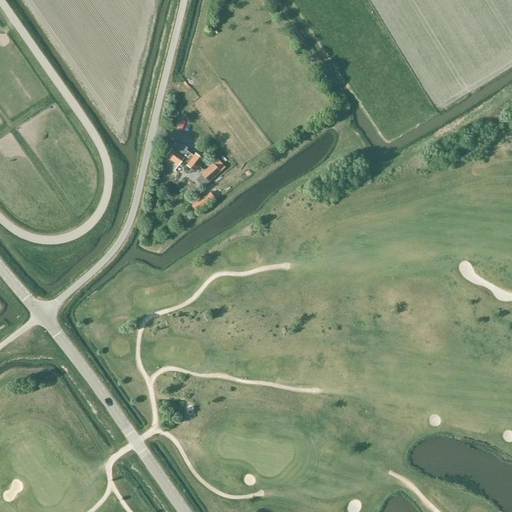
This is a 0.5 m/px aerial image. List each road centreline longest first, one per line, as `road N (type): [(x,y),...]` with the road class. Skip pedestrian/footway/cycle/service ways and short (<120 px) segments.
road 1 (unclassified): [(39,314),(116,248),(132,213),(183,0)]
road 2 (tertiary): [(183,511),(39,314)]
